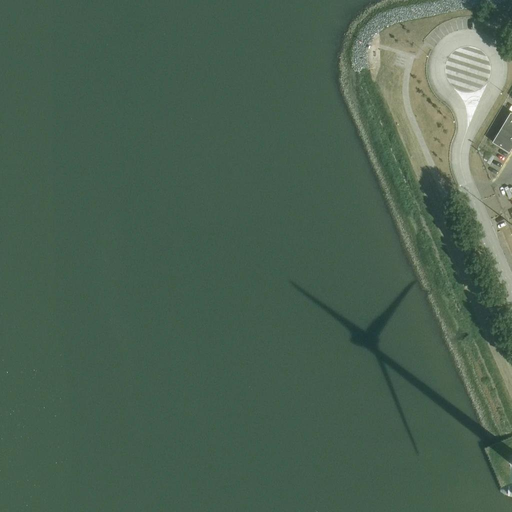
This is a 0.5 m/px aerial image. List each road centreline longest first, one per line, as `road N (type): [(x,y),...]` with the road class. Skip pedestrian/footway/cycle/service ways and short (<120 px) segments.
road 1 (unclassified): [(511,292),(464,178),(464,137)]
road 2 (unclassified): [(487,42),(457,39),(438,64),(464,137)]
